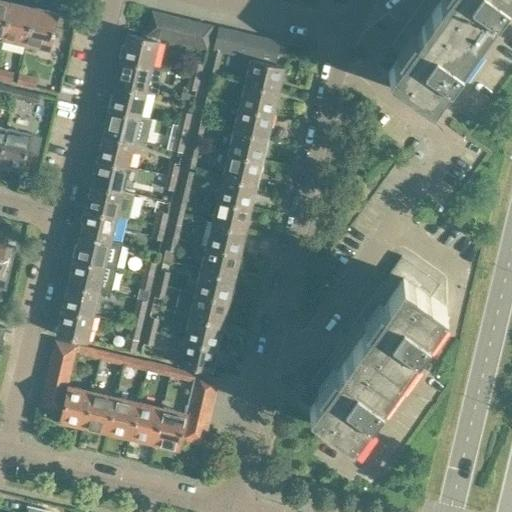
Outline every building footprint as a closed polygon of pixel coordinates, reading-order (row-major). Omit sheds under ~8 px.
[(0,0),(0,48),(0,49),(3,38),(11,1),(4,0),(0,0)] [(483,31),(439,0),(422,0),(389,46),(400,54),(388,72),(430,103),(483,31)] [(439,0),(483,31),(504,0),(439,0)] [(26,44),(35,7),(11,1),(3,38),(26,44)] [(59,13),(35,7),(26,44),(50,49),(59,13)] [(158,37),(164,13),(152,10),(147,34),(158,37)] [(170,40),(176,16),(164,13),(158,37),(160,37),(170,40)] [(182,42),(188,19),(176,16),(170,40),(182,42)] [(194,45),(200,22),(188,19),(182,42),(194,45)] [(206,48),(212,24),(200,22),(194,45),(206,48)] [(224,52),(230,29),(218,26),(212,49),(223,52),(224,52)] [(236,55),(241,31),(230,29),(224,52),(236,55)] [(247,58),(253,34),(241,31),(236,55),(247,58)] [(160,37),(158,37),(147,34),(146,37),(127,32),(121,58),(153,66),(160,37)] [(274,63),(280,41),(253,34),(247,58),(250,58),(274,63)] [(220,64),(223,52),(212,49),(209,62),(220,64)] [(162,68),(153,66),(121,58),(115,83),(148,91),(159,93),(162,81),(159,80),(162,68)] [(283,65),(274,63),(250,58),(245,82),(277,89),(283,65)] [(204,63),(203,62),(193,60),(190,74),(201,77),(204,63)] [(22,61),(20,72),(39,75),(41,64),(22,61)] [(0,67),(0,79),(12,82),(15,71),(0,67)] [(17,82),(17,84),(34,87),(34,86),(36,78),(19,74),(17,82)] [(198,90),(201,77),(190,74),(187,88),(198,90)] [(272,113),(277,89),(245,82),(239,105),(272,113)] [(142,116),(148,91),(115,83),(110,108),(142,116)] [(215,86),(205,83),(202,96),(212,99),(215,86)] [(0,84),(0,93),(13,97),(16,88),(0,84)] [(22,90),(20,99),(37,103),(39,94),(22,90)] [(209,111),(212,99),(202,96),(199,109),(209,111)] [(266,136),(272,113),(239,105),(234,128),(266,136)] [(110,108),(104,133),(136,140),(146,143),(152,118),(142,116),(110,108)] [(193,113),(192,112),(181,110),(178,124),(189,127),(193,113)] [(186,140),(189,127),(178,124),(174,137),(186,140)] [(6,127),(0,154),(0,162),(6,164),(5,167),(21,171),(23,163),(35,166),(41,135),(30,133),(6,127)] [(261,159),(266,136),(234,128),(228,152),(261,159)] [(201,145),(204,132),(194,130),(191,143),(201,145)] [(130,165),(136,140),(104,133),(98,158),(130,165)] [(198,158),(201,145),(191,143),(188,156),(198,158)] [(255,183),(261,159),(228,152),(223,175),(255,183)] [(124,190),(130,165),(98,158),(92,183),(124,190)] [(181,163),(180,163),(169,160),(166,174),(178,177),(181,163)] [(174,190),(178,177),(166,174),(163,187),(174,190)] [(250,206),(255,183),(223,175),(217,198),(250,206)] [(190,192),(193,179),(183,177),(179,190),(190,192)] [(118,215),(124,190),(92,183),(86,208),(118,215)] [(187,205),(190,192),(179,190),(176,202),(187,205)] [(244,229),(250,206),(217,198),(211,222),(244,229)] [(112,240),(118,215),(86,208),(80,233),(112,240)] [(169,212),(168,212),(158,209),(155,224),(166,227),(169,212)] [(239,253),(244,229),(211,222),(207,221),(201,244),(206,245),(239,253)] [(179,239),(182,226),(171,223),(168,236),(179,239)] [(163,240),(166,227),(155,224),(152,237),(163,240)] [(125,243),(112,240),(80,233),(74,258),(106,265),(119,268),(125,243)] [(176,251),(179,239),(168,236),(165,249),(176,251)] [(3,244),(4,240),(0,239),(0,288),(6,289),(16,247),(3,244)] [(233,276),(239,253),(206,245),(200,268),(233,276)] [(405,367),(446,308),(430,296),(439,282),(401,255),(350,328),(405,367)] [(119,268),(106,265),(74,258),(68,282),(101,290),(113,293),(119,268)] [(157,262),(156,262),(145,259),(142,274),(154,276),(157,262)] [(228,300),(233,276),(200,268),(195,292),(228,300)] [(168,284),(171,271),(161,269),(158,282),(168,284)] [(151,289),(154,276),(142,274),(139,287),(151,289)] [(95,315),(101,290),(68,282),(62,307),(95,315)] [(165,297),(168,284),(158,282),(155,295),(165,297)] [(228,300),(195,292),(180,288),(175,312),(189,315),(222,323),(228,300)] [(89,341),(95,315),(62,307),(56,333),(89,341)] [(146,312),(145,312),(134,309),(131,324),(142,326),(146,312)] [(217,346),(222,323),(189,315),(184,338),(217,346)] [(160,318),(150,316),(147,329),(157,331),(160,318)] [(139,339),(142,326),(131,324),(127,336),(139,339)] [(353,439),(405,367),(350,328),(311,382),(321,390),(309,408),(353,439)] [(154,344),(157,331),(147,329),(144,341),(154,344)] [(77,352),(79,344),(55,338),(52,352),(76,358),(77,352)] [(211,370),(217,346),(184,338),(178,363),(211,370)] [(94,356),(96,348),(79,344),(77,352),(94,356)] [(118,353),(101,349),(99,358),(116,362),(118,353)] [(73,371),(76,358),(52,352),(49,365),(73,371)] [(139,367),(141,359),(125,355),(123,363),(139,367)] [(163,373),(165,364),(148,361),(146,369),(163,373)] [(70,382),(73,371),(49,365),(45,378),(68,384),(68,382),(70,382)] [(186,379),(188,370),(171,366),(169,375),(186,379)] [(215,391),(219,377),(196,372),(193,385),(215,391)] [(65,397),(68,384),(45,378),(42,391),(65,397)] [(84,423),(92,388),(70,382),(68,382),(68,384),(65,397),(61,410),(59,422),(75,426),(76,421),(83,423),(84,423)] [(212,404),(215,391),(193,385),(190,399),(212,404)] [(107,429),(115,393),(92,388),(84,423),(83,423),(82,428),(98,431),(99,427),(107,429)] [(61,410),(65,397),(42,391),(39,405),(61,410)] [(130,435),(139,399),(115,393),(107,429),(106,433),(121,437),(122,433),(130,435)] [(154,440),(162,404),(139,399),(130,435),(129,439),(145,443),(146,438),(153,440),(154,440)] [(209,417),(212,404),(190,399),(187,410),(186,410),(186,412),(209,417)] [(177,446),(179,438),(183,425),(186,412),(186,410),(162,404),(154,440),(153,440),(152,444),(168,448),(170,444),(177,446)] [(206,430),(209,417),(186,412),(183,425),(206,430)] [(202,444),(206,430),(183,425),(179,438),(202,444)]
